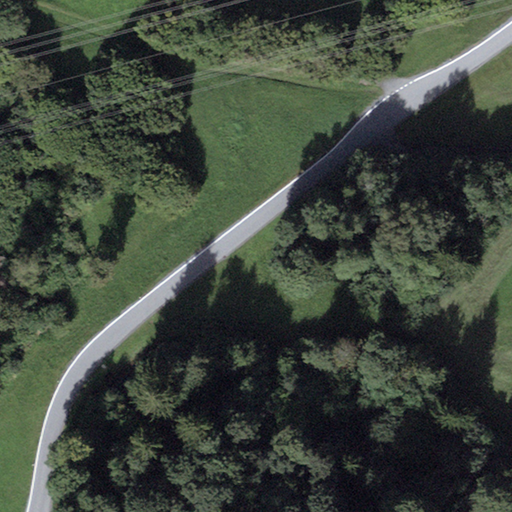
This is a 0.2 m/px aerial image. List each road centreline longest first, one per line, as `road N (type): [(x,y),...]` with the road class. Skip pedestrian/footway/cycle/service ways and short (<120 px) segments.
road 1 (unclassified): [(35,511),(59,412),(99,345),(511,33)]
road 2 (track): [(375,129),(415,153),(511,154)]
